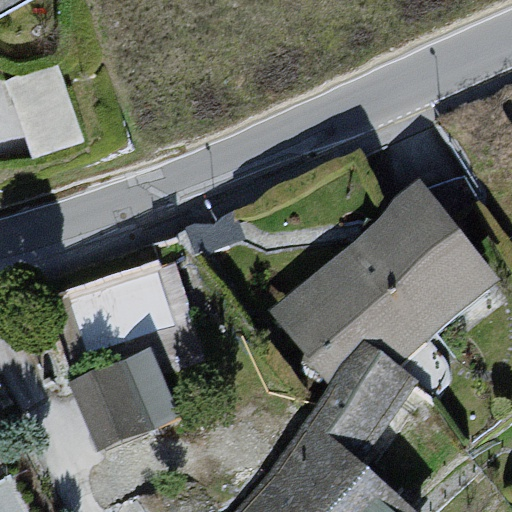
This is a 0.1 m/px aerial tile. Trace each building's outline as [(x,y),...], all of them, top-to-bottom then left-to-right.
[(0,0),(0,28),(51,0),(0,0)] [(65,56),(0,77),(0,78),(29,168),(94,146),(65,56)] [(511,284),(442,195),(286,317),(353,404),(385,355),(428,374),(511,308),(511,284)] [(428,374),(385,355),(353,404),(333,432),(266,511),(438,511),(395,470),(451,392),(428,374)] [(129,372),(75,398),(109,466),(162,440),(129,372)] [(0,511),(34,511),(11,464),(0,469),(0,511)]
